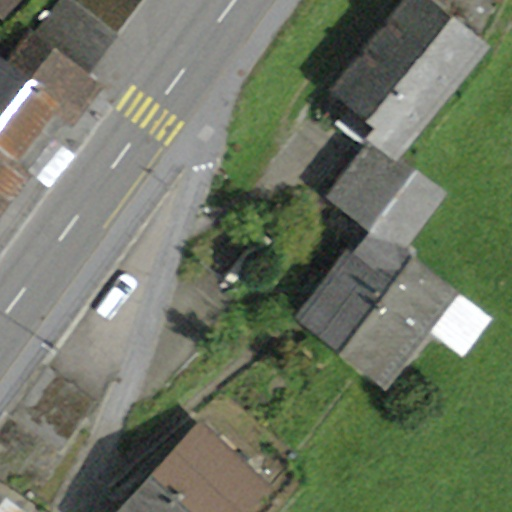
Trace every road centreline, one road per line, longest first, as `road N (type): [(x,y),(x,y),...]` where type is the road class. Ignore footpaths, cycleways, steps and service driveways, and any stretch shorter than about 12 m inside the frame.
road 1 (residential): [(176,75),(206,144),(114,414),(68,511)]
road 2 (primary): [(176,75),(0,320)]
